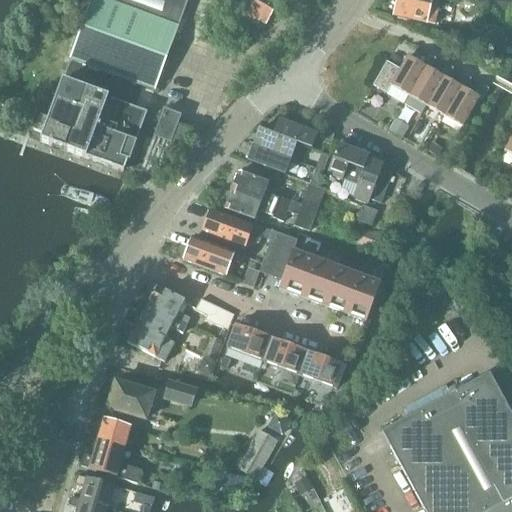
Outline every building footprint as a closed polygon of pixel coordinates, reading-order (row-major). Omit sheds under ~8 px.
[(146,113),(147,113),(177,31),(178,28),(188,0),(91,0),(40,142),(49,146),(51,147),(63,152),(63,151),(65,152),(123,173),(127,162),(129,163),(136,144),(136,143),(147,114),(146,113)] [(279,4),(272,0),(244,0),(244,1),(241,0),(222,0),(220,5),(241,16),(258,25),(259,22),(266,26),(279,4)] [(395,0),(392,17),(434,26),(440,0),(438,0),(395,0)] [(511,0),(489,0),(488,8),(511,13),(511,10),(511,0)] [(391,87),(408,97),(424,68),(428,71),(434,59),(427,55),(421,66),(406,58),(399,70),(386,63),(372,87),(386,95),(391,87)] [(408,97),(426,107),(442,79),(446,81),(452,70),(445,65),(438,76),(428,71),(424,68),(408,97)] [(426,107),(443,117),(460,89),(463,91),(470,80),(462,75),(456,87),(446,81),(442,79),(426,107)] [(460,89),(443,117),(462,128),(478,100),(481,101),(487,90),(480,85),(474,97),(463,91),(460,89)] [(154,138),(170,143),(180,117),(164,111),(154,138)] [(273,137),(296,146),(310,151),(315,138),(330,143),(333,136),(318,130),(319,128),(303,123),(301,130),(278,122),(273,137)] [(177,128),(171,145),(184,150),(191,133),(177,128)] [(258,131),(252,147),(290,161),(296,146),(273,137),(258,131)] [(140,173),(158,179),(170,145),(153,138),(140,173)] [(431,145),(427,151),(436,157),(440,151),(431,145)] [(348,167),(363,172),(367,161),(369,157),(338,146),(327,176),(342,182),(348,167)] [(290,161),(252,147),(246,162),(284,176),(290,161)] [(321,154),(315,170),(323,173),(329,157),(321,154)] [(367,161),(363,172),(353,198),(368,204),(369,201),(381,205),(393,173),(381,169),(382,167),(367,161)] [(323,173),(315,170),(310,185),(318,188),(323,173)] [(286,213),(297,217),(301,206),(278,197),(277,199),(264,194),(268,184),(238,173),(231,192),(286,213)] [(309,186),(301,206),(297,217),(308,220),(313,222),(324,192),(309,186)] [(282,223),(286,213),(231,192),(224,211),(253,222),(257,212),(271,217),(270,219),(282,223)] [(357,222),(371,228),(377,212),(362,207),(357,222)] [(243,249),(251,227),(206,210),(198,232),(243,249)] [(308,220),(297,217),(294,227),(309,233),(313,222),(308,220)] [(361,229),(360,228),(355,241),(354,243),(355,243),(356,244),(375,251),(376,251),(381,237),(381,236),(361,229)] [(293,240),(274,233),(259,273),(281,282),(292,253),(289,252),(293,240)] [(190,240),(182,261),(225,278),(233,256),(190,240)] [(292,253),(281,282),(278,291),(301,299),(315,261),(292,253)] [(336,269),(315,261),(301,299),(322,307),(336,269)] [(357,277),(336,269),(322,307),(343,315),(357,277)] [(379,286),(357,277),(343,315),(365,323),(379,286)] [(149,303),(147,306),(181,324),(185,317),(178,314),(184,302),(156,287),(148,302),(149,303)] [(200,300),(195,311),(207,317),(205,320),(228,331),(234,316),(211,306),(200,300)] [(147,306),(137,325),(165,340),(171,328),(179,333),(183,325),(181,324),(147,306)] [(165,340),(137,325),(135,329),(134,329),(127,344),(164,364),(175,345),(165,340)] [(271,341),(235,327),(226,349),(263,363),(271,341)] [(221,343),(210,338),(202,357),(214,361),(221,343)] [(307,354),(271,341),(263,363),(299,377),(307,354)] [(344,368),(307,354),(299,377),(335,390),(344,368)] [(231,361),(223,359),(219,368),(227,371),(231,361)] [(214,364),(203,360),(199,371),(210,376),(214,364)] [(511,511),(511,416),(489,374),(382,433),(425,511),(511,511)] [(106,410),(145,422),(153,395),(115,383),(106,410)] [(164,400),(190,407),(195,392),(169,384),(164,400)] [(103,421),(97,440),(124,448),(130,429),(103,421)] [(239,467),(237,470),(245,474),(256,480),(263,468),(277,442),(258,432),(239,467)] [(124,448),(97,440),(92,459),(84,456),(81,468),(138,484),(142,471),(120,465),(124,448)] [(83,488),(80,501),(107,509),(113,488),(78,477),(76,485),(83,488)] [(77,509),(76,511),(106,511),(107,509),(80,501),(72,498),(69,506),(77,509)]
